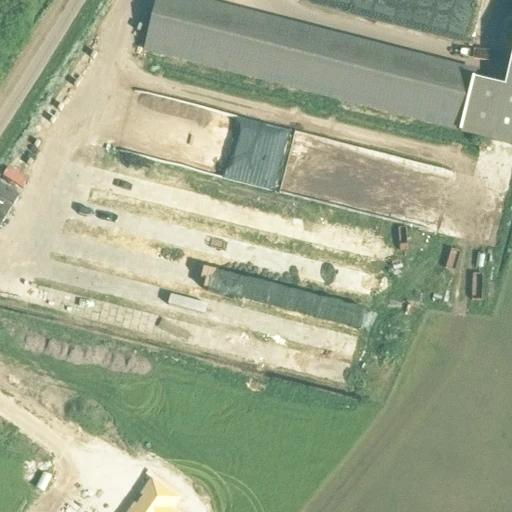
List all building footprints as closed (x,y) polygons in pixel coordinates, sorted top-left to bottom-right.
[(305,0),(366,15),(369,0),(305,0)] [(511,52),(502,94),(158,6),(146,53),(511,146),(511,52)] [(131,194),(136,176),(106,167),(101,186),(131,194)] [(96,203),(92,224),(173,240),(177,220),(96,203)] [(378,294),(378,273),(347,264),(345,264),(329,260),(323,260),(305,255),(298,255),(298,274),(314,279),(319,279),(373,294),(378,294)] [(485,305),(496,265),(467,257),(456,297),(485,305)] [(451,306),(460,274),(448,271),(438,303),(451,306)] [(105,312),(106,305),(72,299),(71,306),(105,312)] [(367,354),(371,334),(251,310),(247,330),(367,354)] [(171,511),(177,503),(151,485),(131,511),(171,511)]
